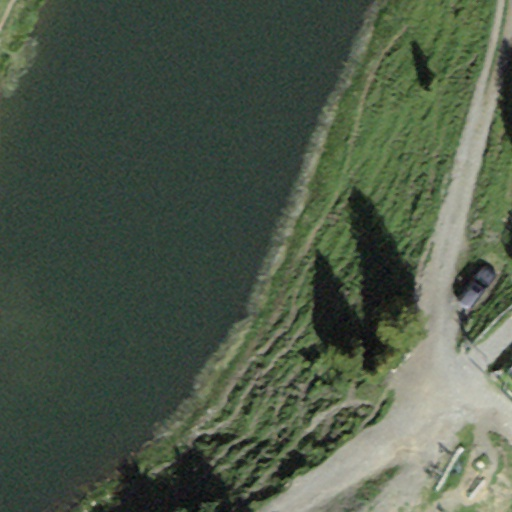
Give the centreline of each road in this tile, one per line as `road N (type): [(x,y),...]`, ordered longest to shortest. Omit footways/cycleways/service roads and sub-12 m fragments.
road 1 (track): [(456,391),(434,281),(508,0)]
road 2 (track): [(204,511),(456,391)]
